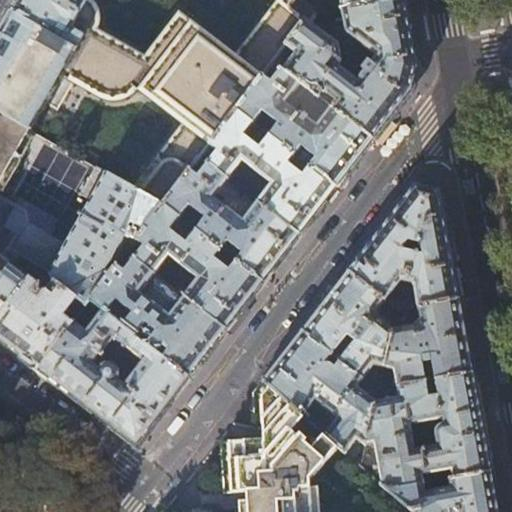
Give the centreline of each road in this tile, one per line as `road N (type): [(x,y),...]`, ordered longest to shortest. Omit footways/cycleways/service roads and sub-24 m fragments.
road 1 (residential): [(147,480),(457,83)]
road 2 (secondary): [(457,83),(511,375)]
road 3 (residential): [(0,367),(147,480)]
